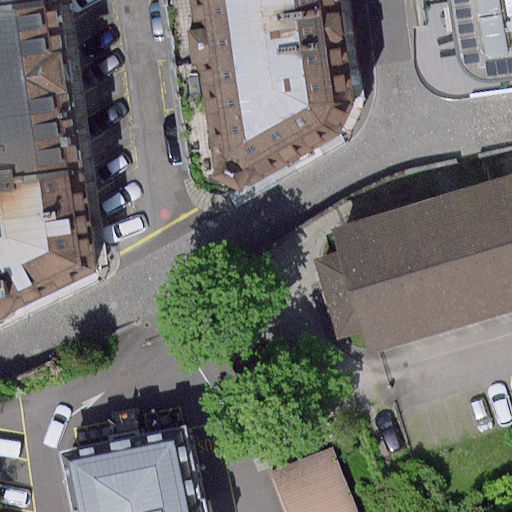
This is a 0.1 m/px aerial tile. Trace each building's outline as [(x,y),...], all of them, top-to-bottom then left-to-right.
[(0,0),(0,343),(2,344),(110,280),(71,0),(0,0)] [(171,0),(198,175),(258,208),(352,148),(375,94),(360,0),(171,0)] [(467,117),(511,108),(511,0),(418,0),(433,89),(467,117)] [(511,180),(336,235),(343,258),(318,266),(343,345),(367,337),(375,363),(511,320),(511,180)] [(206,511),(194,438),(66,460),(75,511),(206,511)] [(288,511),(363,511),(340,453),(276,477),(288,511)]
